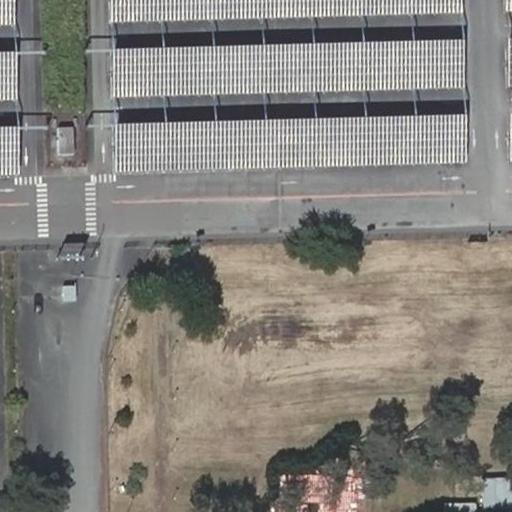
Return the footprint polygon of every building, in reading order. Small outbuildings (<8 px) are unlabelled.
[(12,0),(0,0),(0,25),(13,25),(12,0)] [(458,0),(110,0),(111,22),(459,13),(458,0)] [(458,39),(109,49),(111,97),(459,88),(458,39)] [(11,52),(0,52),(0,100),(13,100),(11,52)] [(461,115),(113,125),(114,173),(462,163),(461,115)] [(73,126),(58,127),(59,155),(75,155),(73,126)] [(15,128),(0,127),(0,176),(16,176),(15,128)] [(446,511),(494,511),(495,508),(447,503),(446,511)]
